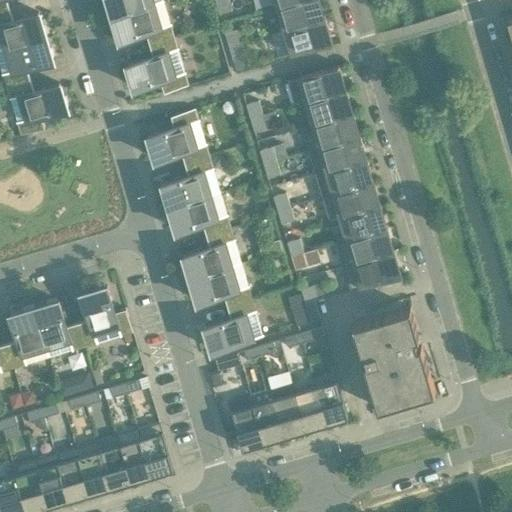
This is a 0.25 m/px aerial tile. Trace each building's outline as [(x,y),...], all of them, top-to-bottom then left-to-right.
[(0,0),(0,9),(9,7),(7,0),(0,0)] [(109,5),(112,15),(114,14),(114,15),(164,0),(163,0),(109,0),(111,5),(109,5)] [(121,37),(121,39),(147,31),(150,43),(174,36),(164,0),(114,15),(118,28),(116,28),(119,38),(121,37)] [(215,0),(220,13),(232,10),(229,0),(215,0)] [(325,17),(319,0),(298,0),(276,7),(283,30),(325,17)] [(9,7),(0,9),(0,48),(45,35),(45,34),(47,34),(44,24),(42,25),(38,11),(13,19),(9,7)] [(283,30),(290,54),(332,42),(325,17),(283,30)] [(242,42),(238,28),(225,32),(229,46),(242,42)] [(45,35),(0,48),(0,63),(7,86),(31,78),(27,67),(53,59),(52,57),(54,57),(51,47),(49,48),(45,35)] [(161,80),(164,91),(189,84),(174,36),(150,43),(154,54),(128,62),(132,76),(130,77),(133,86),(135,85),(136,87),(161,80)] [(229,46),(233,60),(246,56),(242,42),(229,46)] [(295,103),(304,101),(346,89),(339,64),(288,80),(295,103)] [(64,96),(59,82),(34,90),(31,78),(7,86),(21,134),(45,127),(42,115),(67,108),(66,106),(68,105),(65,96),(64,96)] [(311,124),(353,112),(346,89),(304,101),(311,124)] [(259,100),(246,103),(250,117),(263,113),(259,100)] [(153,145),(157,159),(182,151),(185,162),(210,155),(195,107),(171,114),(175,126),(149,133),(150,135),(148,136),(151,145),(153,145)] [(311,124),(302,127),(309,150),(360,135),(353,112),(311,124)] [(254,131),(267,127),(263,113),(250,117),(254,131)] [(316,173),(366,158),(360,135),(309,150),(316,173)] [(272,146),(260,149),(264,163),(277,159),(272,146)] [(162,184),(165,194),(167,193),(171,206),(220,191),(210,155),(185,162),(189,174),(164,181),(164,184),(162,184)] [(322,196),(373,181),(366,158),(316,173),(322,196)] [(268,177),(281,173),(277,159),(264,163),(268,177)] [(329,219),(339,216),(380,204),(373,181),(322,196),(329,219)] [(174,216),(178,230),(203,222),(207,234),(231,226),(220,191),(171,206),(171,207),(169,207),(172,217),(174,216)] [(286,192),(273,195),(278,209),(290,205),(286,192)] [(380,204),(339,216),(345,239),(387,227),(380,204)] [(282,223),(294,219),(290,205),(278,209),(282,223)] [(188,264),(192,277),(241,262),(231,226),(207,234),(210,245),(185,253),(186,255),(184,255),(186,265),(188,264)] [(343,265),(394,250),(387,227),(345,239),(336,242),(343,265)] [(300,238),(287,241),(291,255),(304,251),(300,238)] [(350,289),(401,274),(394,250),(343,265),(350,289)] [(295,269),(308,265),(304,251),(291,255),(295,269)] [(224,293),(228,305),(252,298),(241,262),(192,277),(192,278),(190,278),(193,288),(195,287),(199,301),(224,293)] [(96,288),(82,293),(89,318),(78,321),(85,346),(133,331),(126,307),(115,310),(107,285),(105,286),(104,284),(95,287),(96,288)] [(315,299),(318,299),(314,285),(301,288),(303,294),(305,302),(315,299)] [(310,320),(305,302),(303,294),(289,298),(296,324),(310,320)] [(47,303),(35,307),(49,356),(85,346),(78,321),(66,325),(59,299),(57,300),(56,298),(47,301),(47,303)] [(210,336),(214,350),(263,335),(252,298),(228,305),(231,317),(206,324),(207,326),(205,327),(208,336),(210,336)] [(315,299),(305,302),(310,320),(320,318),(315,299)] [(24,310),(11,314),(18,339),(7,342),(14,367),(49,356),(35,307),(34,307),(33,305),(24,308),(24,310)] [(416,337),(419,336),(411,306),(353,323),(378,407),(435,390),(422,344),(418,344),(416,337)] [(318,337),(315,328),(300,332),(303,342),(318,337)] [(286,337),(289,346),(303,342),(300,332),(286,337)] [(276,350),(273,340),(258,345),(261,354),(276,350)] [(0,370),(14,367),(7,342),(0,344),(0,370)] [(244,349),(247,359),(261,354),(258,345),(244,349)] [(218,370),(241,363),(238,351),(215,358),(218,370)] [(313,376),(316,385),(327,422),(348,416),(335,369),(313,376)] [(88,371),(58,380),(62,394),(92,384),(88,371)] [(219,372),(211,374),(214,386),(223,384),(219,372)] [(142,387),(139,378),(125,382),(127,392),(142,387)] [(110,387),(113,396),(127,392),(125,382),(110,387)] [(271,388),(285,435),(306,429),(295,391),(292,382),(271,388)] [(295,391),(306,429),(327,422),(316,385),(295,391)] [(285,435),(271,388),(251,394),(264,441),(285,435)] [(101,400),(98,390),(83,394),(86,404),(101,400)] [(438,398),(435,390),(429,392),(432,399),(438,398)] [(21,394),(24,405),(36,401),(32,391),(21,394)] [(13,408),(24,405),(21,394),(21,392),(10,395),(13,408)] [(68,399),(71,408),(86,404),(83,394),(68,399)] [(264,441),(251,394),(229,401),(243,447),(253,444),(264,441)] [(59,412),(57,402),(42,407),(45,416),(59,412)] [(27,411),(30,421),(45,416),(42,407),(27,411)] [(18,424),(15,415),(0,419),(3,429),(18,424)] [(138,428),(141,437),(152,474),(174,468),(160,421),(138,428)] [(120,443),(131,480),(152,474),(141,437),(120,443)] [(76,446),(90,493),(111,487),(99,449),(96,440),(76,446)] [(131,480),(120,443),(99,449),(111,487),(131,480)] [(90,493),(76,446),(55,452),(69,499),(90,493)] [(34,458),(48,505),(69,499),(55,452),(34,458)] [(48,505),(34,458),(13,465),(28,511),(48,505)] [(0,478),(0,494),(5,511),(24,511),(28,511),(16,474),(0,478)]
